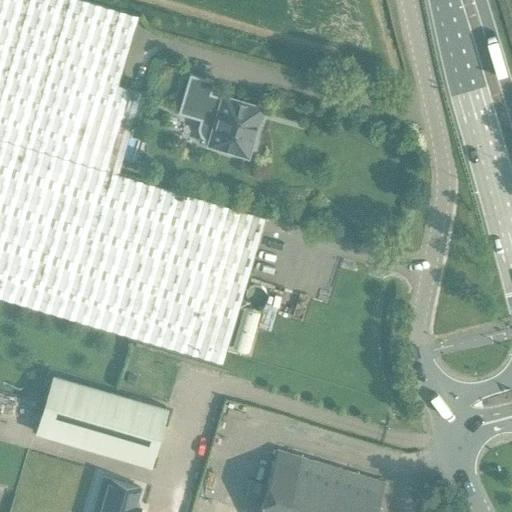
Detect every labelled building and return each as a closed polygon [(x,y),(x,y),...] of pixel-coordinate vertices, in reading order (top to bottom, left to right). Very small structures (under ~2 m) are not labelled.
[(0,0),(0,295),(221,361),(264,216),(116,172),(140,92),(115,84),(136,14),(87,0),(0,0)] [(201,120),(200,121),(199,123),(199,125),(199,126),(199,127),(199,129),(199,130),(199,131),(200,133),(201,134),(202,136),(203,137),(205,138),(207,139),(208,140),(210,140),(209,143),(247,155),(261,106),(223,95),(222,96),(210,93),(213,81),(190,74),(178,113),(201,120)] [(35,432),(150,466),(168,406),(53,372),(35,432)] [(375,511),(385,480),(277,448),(257,511),(375,511)] [(137,511),(141,503),(135,501),(140,485),(107,475),(96,511),(137,511)]
